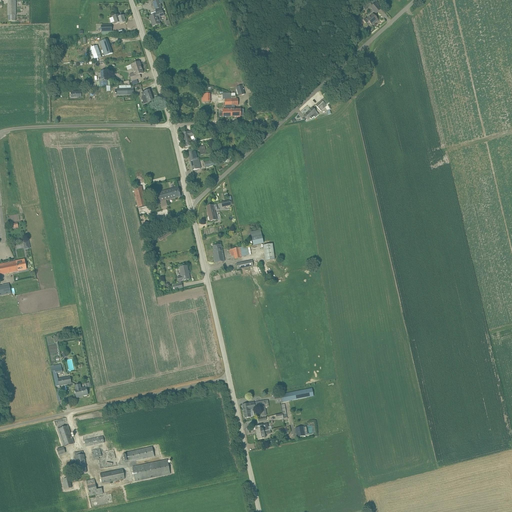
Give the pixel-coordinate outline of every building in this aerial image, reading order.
[(8,0),(8,5),(8,16),(16,16),(16,0),(8,0)] [(152,3),(155,10),(161,8),(159,1),(152,3)] [(366,4),(368,7),(369,6),(373,11),(373,10),(376,14),(381,10),(378,7),(380,5),(377,2),(375,3),(373,5),(370,1),(366,4)] [(155,13),(156,15),(149,17),(153,27),(160,24),(158,18),(164,16),(162,11),(155,13)] [(378,20),(375,16),(373,14),(367,19),(366,18),(363,20),(366,24),(369,22),(372,26),(378,20)] [(113,17),(114,20),(115,23),(119,22),(120,25),(125,23),(123,16),(118,18),(118,15),(113,17)] [(112,32),(111,26),(101,26),(101,32),(104,32),(104,35),(109,35),(109,32),(112,32)] [(107,39),(102,41),(100,42),(104,56),(112,52),(107,39)] [(97,46),(88,49),(92,60),(93,60),(97,59),(101,57),(97,46)] [(139,62),(135,64),(131,65),(134,74),(129,75),(132,81),(141,78),(139,75),(143,74),(139,62)] [(100,73),(98,73),(99,77),(99,82),(100,87),(102,86),(108,86),(107,81),(106,71),(100,71),(100,73)] [(245,94),(242,86),(236,88),(239,96),(245,94)] [(154,101),(150,90),(141,93),(143,97),(145,96),(148,103),(154,101)] [(327,106),(329,104),(324,98),(322,100),(321,100),(316,106),(321,111),(327,106)] [(222,114),(219,114),(219,117),(232,117),(232,110),(231,99),(225,100),(225,106),(225,110),(222,110),(222,114)] [(238,99),(231,99),(232,110),(232,117),(244,116),(244,110),(240,110),(240,109),(235,110),(234,106),(238,106),(238,99)] [(316,112),(312,108),(303,117),(304,117),(302,119),(307,119),(306,120),(307,120),(310,118),(311,119),(314,117),(315,118),(318,115),(316,112)] [(193,130),(189,131),(182,133),(185,148),(192,146),(190,136),(194,135),(193,130)] [(207,150),(205,150),(204,146),(198,148),(200,155),(206,154),(206,153),(208,153),(207,150)] [(196,151),(188,153),(192,171),(200,168),(196,151)] [(141,186),(134,188),(139,208),(146,206),(141,186)] [(178,188),(173,189),(154,194),(157,203),(180,197),(178,188)] [(218,204),(216,205),(213,206),(213,205),(206,207),(210,222),(216,220),(214,211),(217,210),(217,208),(219,208),(218,204)] [(172,232),(169,229),(157,237),(160,241),(172,232)] [(253,245),(263,243),(260,230),(250,232),(253,245)] [(221,244),(217,245),(212,246),(214,254),(213,254),(215,264),(224,262),(221,244)] [(263,245),(265,261),(275,259),(273,244),(263,245)] [(230,253),(231,257),(234,256),(235,259),(241,258),(241,257),(248,256),(246,247),(239,248),(229,250),(230,253)] [(0,275),(26,270),(25,265),(24,260),(0,264),(0,275)] [(236,264),(237,269),(253,266),(252,260),(236,264)] [(187,266),(182,267),(179,268),(181,276),(177,277),(179,284),(174,286),(174,289),(182,288),(181,281),(190,279),(187,266)] [(9,284),(0,285),(0,295),(11,294),(11,293),(9,285),(9,284)] [(53,371),(56,387),(57,387),(60,386),(71,384),(69,377),(58,379),(57,374),(62,372),(61,368),(53,369),(53,371)] [(86,388),(80,389),(80,385),(75,386),(76,390),(75,390),(76,397),(82,396),(88,395),(86,388)] [(313,396),(312,392),(312,389),(305,390),(274,396),(275,404),(307,398),(306,397),(313,396)] [(268,404),(268,400),(255,403),(256,407),(260,406),(260,408),(259,408),(260,413),(261,413),(262,417),(266,416),(264,405),(268,404)] [(248,403),(248,404),(242,405),(245,418),(251,417),(249,410),(255,409),(254,402),(248,403)] [(263,432),(269,430),(267,424),(262,425),(254,426),(255,431),(256,431),(257,434),(263,432)] [(58,429),(64,447),(74,444),(68,426),(58,429)] [(304,435),(302,427),(295,429),(297,437),(304,435)] [(270,430),(269,430),(263,432),(257,434),(258,440),(265,439),(264,435),(271,434),(270,430)] [(104,443),(103,436),(84,441),(86,447),(104,443)] [(125,463),(154,457),(152,447),(123,454),(125,463)] [(100,449),(91,451),(94,461),(96,460),(97,461),(98,460),(98,459),(99,459),(99,457),(101,457),(100,449)] [(86,473),(84,456),(84,455),(83,455),(83,452),(74,453),(75,456),(74,457),(76,467),(77,467),(79,474),(86,473)] [(135,481),(170,474),(167,460),(132,467),(135,481)] [(102,484),(125,479),(123,469),(100,474),(102,484)] [(66,489),(71,488),(69,478),(63,480),(66,489)] [(96,489),(94,479),(86,481),(90,496),(99,494),(99,495),(102,494),(101,493),(103,493),(102,488),(96,489)]
